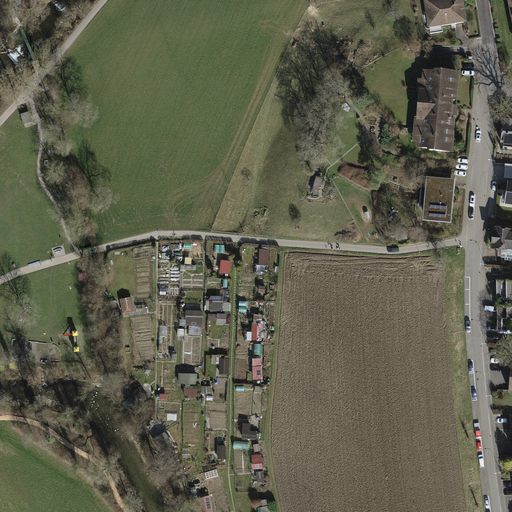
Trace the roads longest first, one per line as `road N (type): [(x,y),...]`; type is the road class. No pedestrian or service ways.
road 1 (track): [(474,239),(398,251),(156,234),(0,281)]
road 2 (residential): [(488,80),(474,308),(493,511)]
